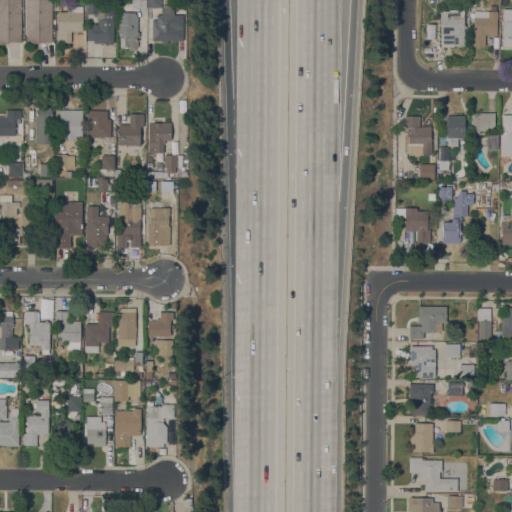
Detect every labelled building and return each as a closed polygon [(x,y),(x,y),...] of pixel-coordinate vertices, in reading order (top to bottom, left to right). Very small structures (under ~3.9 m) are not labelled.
[(21,0),(21,41),(8,41),(8,42),(0,42),(0,0),(21,0)] [(52,0),(52,42),(39,42),(39,43),(25,43),(25,0),(52,0)] [(95,0),(95,14),(87,14),(87,0),(95,0)] [(103,3),(114,3),(113,43),(93,42),(93,40),(86,40),(87,26),(93,26),(93,23),(97,23),(97,19),(96,19),(96,5),(103,5),(103,3)] [(71,31),(71,42),(56,42),(56,29),(57,29),(57,11),(70,12),(70,5),(83,5),(82,31),(71,31)] [(152,19),(156,19),(156,14),(161,14),(161,7),(161,5),(184,6),(183,41),(168,40),(168,43),(161,43),(161,40),(152,40),(152,19)] [(473,28),(472,28),(472,25),(473,25),(474,10),(490,11),(491,5),(496,5),(496,11),(497,11),(497,36),(486,35),(486,46),(471,45),(471,34),(473,34),(473,28)] [(464,9),(464,34),(466,34),(466,45),(453,45),(453,46),(440,46),(440,10),(449,10),(449,9),(464,9)] [(137,17),(137,31),(139,32),(139,36),(136,37),(136,42),(138,42),(138,46),(136,47),(136,50),(128,50),(128,46),(119,46),(120,32),(118,32),(119,12),(135,12),(137,17)] [(511,20),(511,46),(502,46),(503,20),(511,20)] [(178,112),(178,99),(186,99),(186,112),(178,112)] [(47,143),(47,145),(43,145),(43,143),(36,143),(36,108),(46,108),(46,106),(50,106),(50,109),(52,109),(52,143),(47,143)] [(0,116),(6,116),(6,109),(21,109),(21,118),(15,118),(15,142),(0,142),(0,116)] [(82,109),(82,135),(76,135),(76,139),(64,139),(64,127),(59,127),(59,109),(82,109)] [(110,136),(86,136),(86,129),(88,129),(89,120),(86,120),(86,110),(107,110),(107,118),(110,118),(110,136)] [(494,112),(494,127),(488,127),(488,130),(479,130),(479,134),(471,134),(471,113),(478,113),(478,112),(494,112)] [(118,124),(129,124),(129,113),(143,113),(143,126),(140,126),(140,145),(118,144),(118,124)] [(511,114),(511,153),(508,153),(508,155),(503,155),(503,153),(500,153),(501,133),(502,133),(502,114),(511,114)] [(431,126),(430,142),(432,142),(431,155),(408,154),(408,130),(405,130),(405,115),(419,115),(419,126),(431,126)] [(464,115),(464,137),(450,137),(450,138),(447,138),(447,137),(445,137),(446,115),(464,115)] [(171,122),(171,140),(163,140),(163,141),(164,141),(164,143),(163,143),(163,152),(148,152),(148,138),(148,122),(171,122)] [(498,133),(498,149),(486,149),(486,133),(498,133)] [(439,146),(447,146),(447,160),(439,160),(439,146)] [(54,167),(54,153),(66,153),(66,155),(74,155),(74,167),(54,167)] [(182,154),(182,167),(175,167),(175,171),(167,171),(166,171),(166,167),(164,167),(164,161),(163,161),(163,158),(164,158),(164,154),(171,154),(177,154),(182,154)] [(114,169),(101,169),(101,155),(114,155),(114,169)] [(7,176),(8,162),(23,162),(23,171),(23,177),(7,176)] [(53,176),(39,175),(40,163),(53,163),(53,169),(53,174),(53,176)] [(434,164),(434,179),(418,179),(419,163),(434,164)] [(36,178),(52,179),(51,188),(35,188),(36,178)] [(107,191),(97,190),(97,178),(107,178),(107,191)] [(24,179),(24,192),(6,192),(6,179),(24,179)] [(451,200),(444,200),(444,201),(440,201),(440,200),(437,200),(437,186),(451,186),(451,200)] [(466,217),(461,216),(460,243),(442,243),(442,221),(452,221),(452,197),(456,197),(456,195),(459,195),(459,188),(466,189),(466,193),(473,193),(473,204),(467,204),(466,217)] [(16,215),(12,215),(12,216),(8,216),(8,214),(0,214),(0,194),(11,194),(11,201),(19,201),(19,207),(16,207),(16,215)] [(511,244),(501,244),(501,220),(502,220),(502,215),(511,215),(511,194),(511,244)] [(131,200),(131,206),(140,206),(140,218),(140,246),(130,246),(130,239),(127,239),(127,247),(116,247),(116,230),(118,230),(119,200),(131,200)] [(81,235),(70,235),(70,247),(54,247),(54,201),(82,201),(81,235)] [(97,205),(97,215),(109,215),(108,225),(107,234),(106,234),(106,247),(92,247),(92,244),(85,244),(86,205),(97,205)] [(156,244),(156,248),(151,248),(151,244),(147,244),(147,224),(150,224),(150,213),(162,213),(162,207),(169,207),(169,214),(168,214),(168,225),(169,225),(169,245),(156,244)] [(427,210),(427,228),(431,229),(430,241),(416,241),(416,231),(404,230),(405,217),(395,217),(395,207),(417,207),(417,210),(427,210)] [(22,228),(24,228),(24,235),(19,235),(19,243),(3,243),(3,227),(6,227),(6,226),(11,226),(11,228),(19,228),(19,226),(22,226),(22,228)] [(40,301),(53,302),(52,320),(40,320),(40,301)] [(446,306),(445,331),(423,331),(423,338),(408,338),(409,325),(417,325),(417,305),(446,306)] [(511,306),(511,337),(505,337),(505,336),(501,336),(500,317),(506,317),(506,307),(511,306)] [(136,308),(135,346),(117,345),(117,338),(118,338),(118,307),(136,308)] [(490,338),(479,338),(479,320),(477,320),(477,307),(490,307),(490,338)] [(12,315),(13,315),(13,327),(12,327),(12,336),(18,336),(18,349),(0,349),(0,310),(12,310),(12,315)] [(67,311),(67,323),(72,323),(72,320),(80,320),(80,341),(79,341),(79,350),(66,349),(66,340),(57,340),(57,323),(54,323),(55,310),(67,311)] [(38,321),(49,321),(49,349),(48,349),(48,353),(41,353),(41,349),(40,349),(40,344),(29,344),(29,323),(24,323),(24,311),(38,311),(38,321)] [(112,326),(109,326),(108,342),(99,342),(98,353),(85,353),(85,345),(84,345),(85,311),(112,311),(112,326)] [(147,336),(147,320),(155,320),(155,318),(159,318),(159,311),(173,311),(173,319),(170,319),(170,335),(147,336)] [(171,355),(155,354),(156,339),(172,339),(171,355)] [(459,344),(459,357),(444,357),(444,343),(459,344)] [(431,346),(431,349),(435,349),(434,377),(414,376),(414,368),(412,368),(412,363),(410,363),(410,345),(431,346)] [(34,362),(36,362),(36,369),(34,369),(34,375),(23,375),(23,355),(34,355),(34,362)] [(114,370),(114,359),(133,359),(133,370),(114,370)] [(0,362),(20,362),(20,376),(0,376),(0,362)] [(82,376),(74,377),(74,363),(82,362),(82,376)] [(106,374),(106,370),(105,370),(105,362),(113,362),(113,374),(106,374)] [(474,364),(473,379),(458,378),(459,363),(474,364)] [(164,368),(173,368),(173,379),(164,379),(164,368)] [(114,380),(139,380),(139,395),(127,395),(127,400),(114,400),(114,395),(114,380)] [(462,381),(462,395),(447,394),(447,381),(462,381)] [(432,383),(432,391),(430,391),(430,404),(428,404),(428,414),(411,414),(411,398),(408,398),(409,383),(432,383)] [(467,383),(476,383),(476,392),(467,392),(467,383)] [(94,388),(93,401),(92,401),(92,402),(89,402),(89,401),(82,401),(82,387),(94,388)] [(81,411),(67,410),(67,396),(81,396),(81,411)] [(112,396),(112,414),(100,414),(100,410),(99,410),(99,408),(100,408),(100,405),(98,405),(98,403),(100,403),(100,396),(112,396)] [(18,446),(5,445),(5,444),(0,444),(0,398),(5,398),(5,405),(6,405),(6,419),(0,419),(0,421),(8,421),(8,416),(10,416),(10,407),(18,407),(17,416),(19,416),(18,446)] [(48,433),(37,433),(36,445),(22,445),(22,433),(26,433),(26,431),(25,431),(25,427),(26,427),(26,424),(25,424),(25,421),(26,421),(26,415),(40,415),(40,412),(40,411),(35,411),(35,407),(33,407),(33,403),(35,403),(35,399),(48,399),(48,433)] [(505,403),(505,415),(489,414),(489,402),(505,403)] [(146,419),(145,419),(145,416),(146,416),(146,405),(162,405),(162,403),(174,403),(174,417),(163,417),(163,422),(167,426),(166,442),(163,442),(163,446),(149,446),(149,442),(146,442),(146,419)] [(129,446),(114,446),(115,410),(133,410),(133,408),(141,408),(140,435),(129,434),(129,446)] [(70,418),(72,412),(79,414),(78,420),(70,418)] [(86,416),(100,416),(100,422),(101,422),(101,421),(104,421),(104,422),(105,422),(105,446),(93,445),(93,443),(86,443),(86,416)] [(511,451),(511,419),(496,419),(496,429),(509,429),(509,452),(511,451)] [(445,431),(445,420),(460,420),(460,431),(445,431)] [(73,442),(54,442),(54,425),(63,425),(63,423),(65,423),(65,421),(73,421),(73,442)] [(432,452),(429,452),(429,451),(410,451),(410,432),(414,432),(414,423),(432,422),(432,452)] [(457,478),(457,491),(424,490),(424,483),(419,483),(419,472),(408,471),(409,456),(421,457),(421,459),(441,459),(441,471),(439,471),(439,478),(457,478)] [(493,478),(508,479),(507,490),(492,490),(493,478)] [(461,495),(462,495),(462,507),(446,507),(446,495),(458,495),(458,493),(461,493),(461,495)] [(432,502),(438,502),(438,509),(440,509),(440,511),(410,511),(408,511),(408,507),(407,507),(407,500),(408,500),(408,496),(413,496),(413,497),(432,497),(432,502)]
